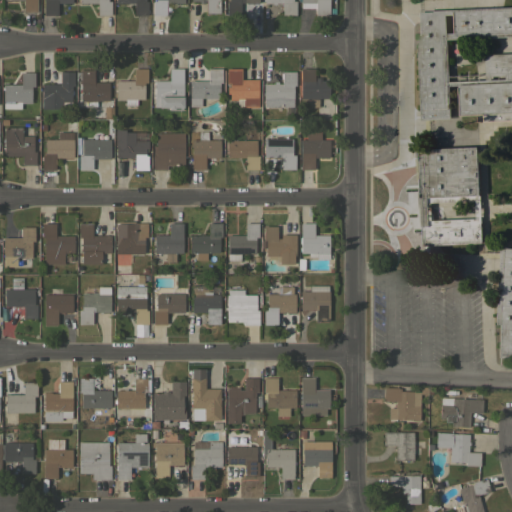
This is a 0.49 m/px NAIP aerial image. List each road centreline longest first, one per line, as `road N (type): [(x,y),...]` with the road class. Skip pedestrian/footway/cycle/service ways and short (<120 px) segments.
road 1 (residential): [(356,511),(351,0)]
road 2 (residential): [(0,507),(354,507)]
road 3 (residential): [(0,196),(354,196)]
road 4 (residential): [(0,352),(353,354)]
road 5 (residential): [(0,43),(352,43)]
